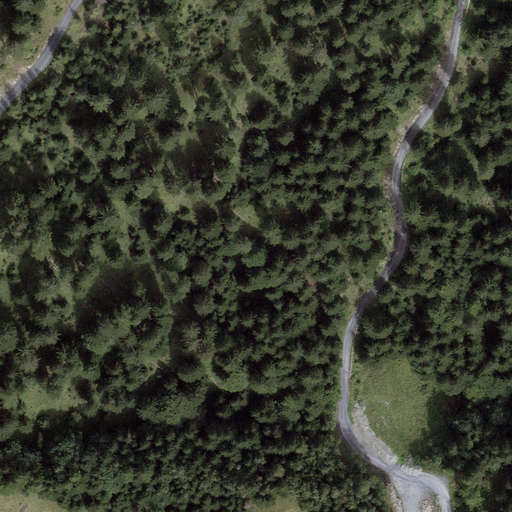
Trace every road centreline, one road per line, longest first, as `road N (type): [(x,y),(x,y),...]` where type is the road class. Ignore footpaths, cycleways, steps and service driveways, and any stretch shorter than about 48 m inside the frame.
road 1 (track): [(415,476),(366,454),(346,430),(348,333),(397,258),(401,150),(450,63),(463,0)]
road 2 (track): [(80,0),(0,107)]
